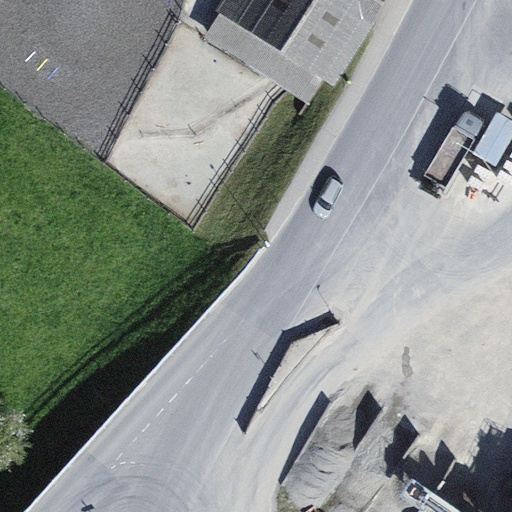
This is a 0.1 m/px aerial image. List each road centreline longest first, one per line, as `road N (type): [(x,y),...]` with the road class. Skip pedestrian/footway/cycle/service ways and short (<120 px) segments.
road 1 (unclassified): [(441,0),(200,423)]
road 2 (unknown): [(308,235),(468,311),(511,306)]
road 3 (unclassified): [(200,423),(164,425),(127,448),(73,511)]
